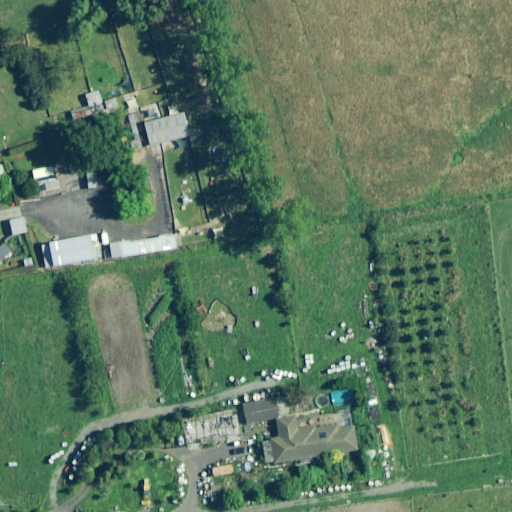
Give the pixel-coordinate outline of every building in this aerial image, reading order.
[(99,103),(96,91),(82,95),(86,107),(99,103)] [(142,116),(135,93),(122,98),(129,120),(142,116)] [(157,119),(153,104),(143,107),(147,123),(143,124),(150,147),(188,136),(181,113),(157,119)] [(25,232),(22,221),(6,225),(8,236),(25,232)] [(92,259),(88,235),(38,245),(42,268),(92,259)] [(175,249),(173,235),(105,245),(107,259),(175,249)] [(288,415),(283,395),(241,405),(245,425),(288,415)] [(240,430),(236,410),(226,412),(230,432),(240,430)] [(296,431),(294,416),(273,419),(276,438),(269,439),(273,464),(356,451),(352,423),(296,431)]
